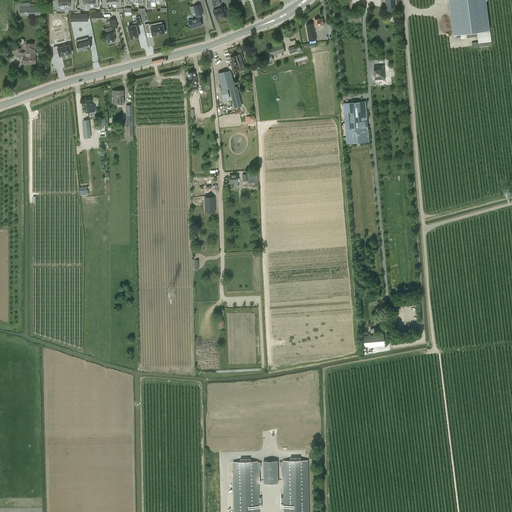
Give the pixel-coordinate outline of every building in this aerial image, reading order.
[(54,0),(55,10),(60,10),(60,9),(60,6),(64,6),(64,0),(54,0)] [(64,0),(64,6),(64,8),(69,8),(69,10),(74,10),(74,4),(77,4),(76,0),(64,0)] [(79,0),(80,8),(85,8),(85,6),(89,6),(89,5),(88,0),(79,0)] [(146,0),(146,8),(151,8),(151,6),(151,2),(155,2),(156,2),(156,1),(155,1),(155,0),(146,0)] [(385,0),(387,12),(395,11),(393,0),(385,0)] [(489,30),(485,0),(448,0),(453,35),(489,30)] [(20,2),(20,6),(20,16),(41,15),(40,6),(34,6),(34,3),(30,3),(30,2),(20,2)] [(195,16),(196,18),(188,20),(191,28),(202,25),(199,17),(199,15),(203,14),(200,4),(193,6),(196,15),(195,16)] [(224,7),(219,9),(222,17),(226,16),(227,15),(225,8),(224,7)] [(216,19),(222,17),(219,9),(213,11),(216,19)] [(128,28),(127,28),(128,31),(129,31),(131,39),(138,37),(136,25),(137,25),(141,25),(140,17),(136,18),(137,22),(133,22),(134,25),(128,27),(128,28)] [(115,19),(109,20),(110,27),(108,28),(109,33),(106,34),(108,43),(109,43),(112,43),(112,42),(115,41),(113,36),(114,35),(115,34),(114,31),(113,31),(112,31),(112,29),(117,28),(115,19)] [(314,22),(306,24),(309,41),(316,39),(314,28),(319,27),(319,26),(324,25),(322,19),(319,19),(314,19),(314,22)] [(148,24),(145,25),(146,33),(150,32),(150,31),(152,31),(153,35),(164,33),(164,32),(165,32),(165,28),(163,29),(163,25),(155,27),(154,24),(149,25),(148,24)] [(478,43),(491,42),(490,31),(477,33),(478,43)] [(87,37),(75,40),(78,52),(90,48),(88,40),(87,40),(87,37)] [(13,47),(8,47),(8,57),(13,57),(23,57),(23,64),(36,64),(35,43),(25,43),(25,52),(24,52),(24,51),(21,51),(21,48),(13,48),(13,47)] [(271,56),(277,54),(278,57),(282,56),(281,52),(284,51),(282,44),(269,48),(270,52),(265,53),(268,62),(273,60),(271,56)] [(61,45),(53,47),(53,51),(54,54),(57,53),(57,52),(59,51),(60,56),(71,53),(70,49),(72,49),(71,45),(70,46),(69,45),(61,47),(61,45)] [(296,46),(288,48),(290,54),(297,51),(298,51),(299,54),(302,53),(301,51),(300,50),(301,50),(299,45),(296,46)] [(234,74),(239,72),(238,68),(243,67),(242,62),(240,54),(236,55),(230,57),(231,62),(230,62),(234,74)] [(295,63),(308,58),(306,54),(294,58),(295,63)] [(384,65),(374,66),(375,79),(385,78),(384,65)] [(222,96),(228,95),(227,89),(234,87),(230,71),(218,74),(222,90),(220,90),(221,95),(222,94),(222,96)] [(195,72),(188,73),(191,96),(196,95),(196,97),(198,97),(197,86),(199,86),(198,75),(195,75),(195,72)] [(241,106),(236,87),(229,88),(234,108),(241,106)] [(123,91),(112,91),(113,103),(116,103),(116,105),(123,105),(123,91)] [(95,111),(94,103),(92,103),(91,99),(84,100),(85,112),(95,111)] [(365,102),(343,103),(347,143),(369,141),(365,102)] [(132,105),(131,105),(125,105),(126,120),(125,120),(125,126),(126,140),(133,140),(133,126),(132,105)] [(253,116),(246,117),(247,124),(254,123),(253,116)] [(84,137),(91,137),(89,120),(83,120),(84,137)] [(247,171),(247,174),(242,174),(242,181),(247,180),(247,183),(258,182),(257,170),(247,171)] [(239,178),(237,178),(237,175),(229,176),(230,183),(234,182),(234,186),(235,187),(237,186),(238,185),(238,182),(238,181),(240,181),(239,178)] [(198,186),(195,186),(195,193),(206,193),(206,197),(208,197),(208,193),(208,186),(205,186),(205,183),(198,183),(198,186)] [(205,197),(205,208),(205,207),(211,207),(211,212),(215,212),(215,197),(214,197),(208,197),(206,197),(205,197)] [(283,495),(280,495),(280,508),(283,508),(283,511),(309,511),(308,460),(282,460),(283,495)] [(258,461),(234,462),(234,511),(259,511),(259,509),(262,509),(262,496),(259,496),(258,461)] [(277,461),(263,461),(264,483),(278,483),(277,461)]
